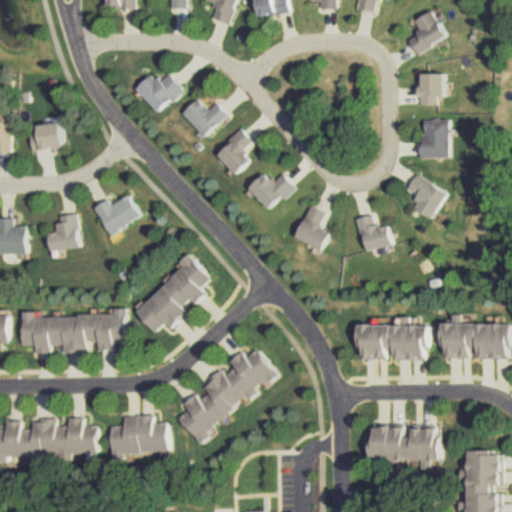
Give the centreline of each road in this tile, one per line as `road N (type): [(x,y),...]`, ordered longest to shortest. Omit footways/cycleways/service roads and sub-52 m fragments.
road 1 (residential): [(78,50),(104,41),(196,45),(229,63),(344,182),(378,177),(391,154),(388,73),(375,49),(306,42),(269,57),(246,81)]
road 2 (residential): [(64,0),(98,93),(129,136),(314,333),(344,415),(345,511)]
road 3 (residential): [(0,386),(154,380),(199,354),(270,284)]
road 4 (residential): [(340,396),(467,391),(511,404)]
road 5 (residential): [(129,136),(75,180),(0,184)]
